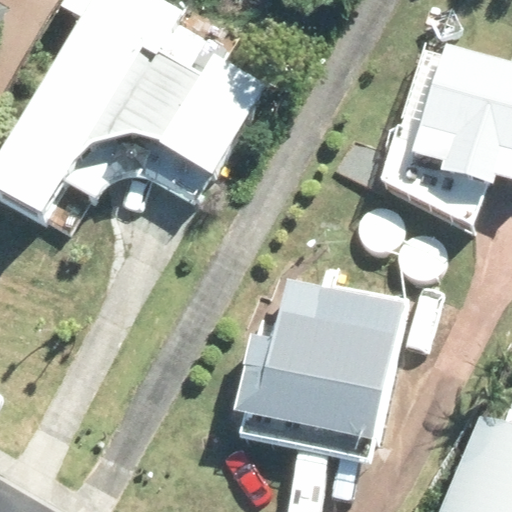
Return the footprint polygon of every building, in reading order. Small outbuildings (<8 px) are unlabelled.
[(0,0),(0,27),(12,7),(0,0)] [(80,18),(0,161),(0,202),(42,225),(100,117),(210,179),(258,94),(201,62),(215,37),(151,0),(68,0),(64,9),(80,18)] [(511,62),(443,42),(408,154),(440,164),(438,173),(490,187),(494,178),(511,183),(511,62)] [(247,334),(230,414),(371,444),(401,303),(281,278),(268,338),(247,334)] [(437,511),(511,511),(511,430),(477,417),(437,511)]
